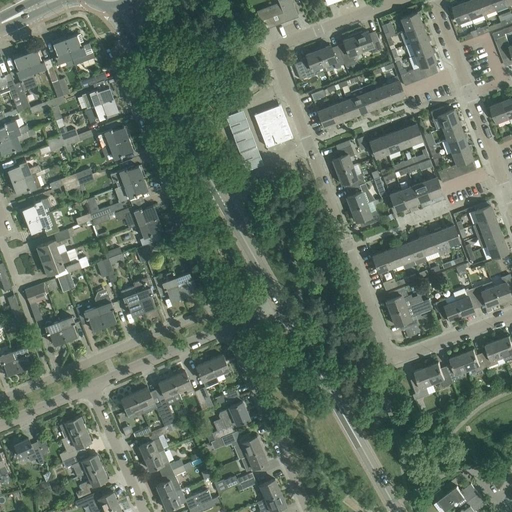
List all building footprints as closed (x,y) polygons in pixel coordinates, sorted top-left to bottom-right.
[(264,28),(281,22),(297,15),(292,2),(291,2),(290,0),(279,0),(282,5),(276,8),(274,8),(273,5),(258,11),(260,17),(264,27),(264,28)] [(484,13),(478,0),(469,0),(466,2),(472,18),(484,13)] [(496,8),(492,0),(478,0),(484,13),(496,8)] [(508,4),(506,0),(492,0),(496,8),(508,4)] [(466,2),(453,6),(459,22),(472,18),(466,2)] [(320,3),(314,5),(316,12),(323,10),(320,3)] [(422,24),(417,11),(401,18),(406,30),(422,24)] [(426,36),(422,24),(406,30),(411,42),(426,36)] [(488,24),(476,29),(477,30),(478,35),(490,31),(489,26),(488,24)] [(504,29),(502,29),(493,33),(495,39),(506,34),(504,29)] [(370,35),(368,30),(355,35),(361,50),(371,47),(373,52),(382,48),(376,32),(370,35)] [(80,33),(75,35),(66,38),(72,57),(74,64),(85,60),(94,57),(89,42),(81,45),(80,42),(83,41),(80,33)] [(508,40),(506,34),(495,39),(497,44),(508,40)] [(343,40),(344,42),(345,44),(339,47),(345,63),(354,59),(352,54),(361,50),(355,35),(343,40)] [(431,48),(426,36),(411,42),(415,54),(431,48)] [(53,43),(54,46),(58,54),(55,55),(58,63),(72,57),(66,38),(53,43)] [(510,46),(508,40),(497,44),(499,50),(510,46)] [(332,49),(330,44),(318,49),(324,64),(333,61),(335,66),(345,63),(339,47),(332,49)] [(511,51),(510,46),(499,50),(501,55),(511,51)] [(436,61),(431,48),(415,54),(420,67),(423,65),(428,63),(434,61),(436,61)] [(37,49),(26,53),(30,64),(32,71),(47,66),(44,59),(42,60),(37,49)] [(306,54),(307,59),(301,61),(307,77),(317,73),(315,68),(324,64),(318,49),(306,54)] [(511,57),(511,51),(501,55),(503,61),(511,57)] [(16,70),(16,71),(23,90),(37,84),(32,71),(30,64),(26,53),(14,58),(18,69),(16,70)] [(432,74),(438,72),(434,61),(428,63),(432,74)] [(381,67),(382,71),(393,67),(392,62),(381,67)] [(427,76),(432,74),(428,63),(423,65),(427,76)] [(427,76),(423,65),(420,67),(417,68),(421,78),(427,76)] [(14,82),(10,72),(2,75),(0,68),(0,88),(8,86),(7,84),(14,82)] [(416,81),(421,78),(417,68),(411,70),(416,81)] [(410,83),(416,81),(411,70),(406,72),(410,83)] [(406,72),(400,74),(404,85),(410,83),(406,72)] [(94,75),(80,80),(82,87),(97,82),(94,75)] [(64,94),(70,92),(64,77),(58,79),(64,94)] [(58,79),(52,81),(51,81),(57,96),(63,94),(63,95),(64,94),(58,79)] [(405,95),(399,79),(387,84),(393,100),(405,95)] [(393,100),(387,84),(375,88),(381,102),(381,104),(393,100)] [(89,91),(82,94),(84,100),(87,107),(111,98),(113,97),(109,86),(107,87),(99,90),(98,87),(97,88),(89,91)] [(381,104),(381,102),(375,88),(364,93),(370,109),(381,104)] [(30,107),(30,106),(24,92),(18,94),(24,109),(29,108),(30,107)] [(358,113),(370,109),(364,93),(352,97),(358,113)] [(24,109),(18,94),(11,96),(17,112),(24,109)] [(63,94),(57,96),(48,99),(50,106),(51,106),(54,114),(59,112),(56,104),(65,101),(63,95),(63,94)] [(87,108),(85,109),(86,113),(88,112),(92,122),(106,117),(107,116),(107,114),(118,110),(113,97),(111,98),(87,107),(87,108)] [(358,113),(352,97),(341,101),(347,117),(358,113)] [(511,115),(511,97),(503,101),(509,117),(511,115)] [(50,106),(48,99),(30,106),(30,107),(29,108),(31,114),(50,106)] [(347,117),(341,101),(329,106),(335,122),(347,117)] [(503,101),(491,105),(497,122),(509,117),(503,101)] [(267,146),(291,137),(292,136),(280,104),(254,114),(257,122),(258,122),(265,140),(264,141),(267,146)] [(335,122),(329,106),(317,110),(323,126),(335,122)] [(443,106),(430,111),(433,118),(438,115),(443,127),(459,121),(454,108),(446,112),(443,106)] [(241,111),(225,117),(246,171),(262,165),(241,111)] [(3,123),(0,124),(0,140),(26,130),(24,125),(14,129),(11,120),(3,123)] [(463,133),(459,121),(443,127),(447,139),(463,133)] [(422,139),(416,123),(404,127),(410,143),(422,139)] [(112,130),(112,128),(97,133),(102,147),(118,141),(128,137),(124,126),(112,130)] [(63,139),(77,133),(75,127),(60,133),(63,139)] [(410,143),(404,127),(393,132),(399,148),(410,143)] [(0,146),(2,153),(7,151),(14,149),(14,151),(16,150),(21,148),(18,140),(28,136),(26,130),(0,140),(0,146)] [(399,148),(393,132),(381,136),(387,152),(399,148)] [(63,139),(60,133),(55,135),(46,138),(48,144),(63,139)] [(71,143),(80,140),(77,133),(63,139),(65,145),(71,143)] [(468,145),(463,133),(447,139),(452,151),(468,145)] [(387,152),(381,136),(369,141),(375,157),(387,152)] [(102,147),(104,153),(112,150),(115,158),(122,156),(121,154),(132,149),(128,137),(118,141),(102,147)] [(63,139),(48,144),(51,150),(65,145),(63,139)] [(71,143),(65,145),(67,152),(74,149),(71,143)] [(351,144),(335,151),(337,157),(333,159),(337,171),(353,165),(349,156),(354,154),(351,144)] [(473,158),(468,145),(452,151),(457,164),(460,162),(466,160),(472,158),(473,158)] [(428,156),(425,148),(421,149),(423,153),(415,156),(417,160),(428,156)] [(417,160),(415,156),(404,161),(405,165),(417,160)] [(470,171),(476,169),(472,158),(466,160),(470,171)] [(26,160),(19,162),(20,165),(8,169),(13,180),(36,172),(36,171),(39,170),(37,164),(29,167),(26,160)] [(464,173),(470,171),(466,160),(460,162),(464,173)] [(418,164),(421,170),(427,168),(424,161),(418,164)] [(464,173),(460,162),(457,164),(455,164),(459,175),(464,173)] [(119,170),(110,173),(113,181),(116,180),(118,185),(143,176),(138,165),(134,167),(134,164),(119,170)] [(453,177),(459,175),(455,164),(449,166),(453,177)] [(337,171),(342,184),(347,182),(349,188),(365,182),(361,173),(356,175),(353,165),(337,171)] [(448,179),(453,177),(449,166),(443,169),(448,179)] [(75,173),(77,178),(92,173),(90,167),(75,173)] [(377,169),(371,172),(374,178),(379,176),(377,169)] [(443,169),(438,171),(442,182),(448,179),(443,169)] [(17,192),(21,191),(28,188),(29,190),(36,188),(36,187),(41,185),(36,172),(13,180),(17,192)] [(63,184),(77,178),(75,173),(61,178),(63,184)] [(83,183),(94,179),(92,173),(77,178),(81,189),(84,188),(83,183)] [(143,176),(118,185),(118,186),(120,190),(115,191),(119,201),(121,200),(129,197),(141,193),(141,191),(147,189),(143,176)] [(443,192),(439,183),(437,176),(425,181),(431,197),(443,192)] [(63,184),(65,190),(73,187),(75,191),(81,189),(77,178),(63,184)] [(419,201),(431,197),(425,181),(413,185),(419,201)] [(346,200),(350,209),(372,201),(375,200),(369,191),(365,182),(349,188),(351,194),(347,196),(348,199),(346,200)] [(408,205),(419,201),(413,185),(401,189),(408,205)] [(378,192),(382,197),(387,195),(383,186),(378,192)] [(408,205),(401,189),(390,194),(396,210),(408,205)] [(47,197),(33,202),(34,204),(23,208),(27,220),(46,213),(44,208),(50,205),(47,197)] [(372,201),(350,209),(353,219),(355,218),(356,221),(359,220),(361,219),(363,226),(379,220),(372,201)] [(495,216),(490,204),(474,210),(479,222),(495,216)] [(132,205),(115,212),(117,216),(118,220),(127,217),(130,226),(139,223),(155,217),(157,216),(153,205),(151,205),(146,207),(146,205),(134,210),(133,210),(132,205)] [(107,213),(105,207),(98,209),(96,210),(90,212),(92,218),(107,213)] [(32,232),(37,230),(43,228),(44,230),(51,227),(49,223),(55,220),(52,211),(46,213),(27,220),(32,232)] [(92,218),(90,212),(82,215),(84,221),(92,218)] [(107,213),(92,218),(94,224),(109,219),(107,213)] [(155,217),(139,223),(144,237),(139,239),(141,245),(142,245),(159,239),(156,230),(162,228),(157,216),(155,217)] [(499,228),(495,216),(479,222),(483,234),(499,228)] [(460,240),(454,224),(442,229),(448,245),(460,240)] [(56,239),(52,240),(37,246),(42,260),(67,251),(64,243),(62,239),(70,236),(67,228),(54,233),(56,239)] [(503,239),(499,228),(483,234),(487,245),(501,240),(503,239)] [(108,234),(106,229),(97,232),(99,238),(108,234)] [(448,245),(442,229),(430,233),(437,249),(448,245)] [(175,233),(160,238),(162,244),(168,243),(177,239),(175,233)] [(437,249),(430,233),(419,238),(425,254),(437,249)] [(159,239),(142,245),(144,251),(148,260),(153,258),(150,249),(162,244),(160,238),(159,239)] [(425,254),(419,238),(407,242),(413,258),(425,254)] [(503,239),(501,240),(487,245),(492,257),(508,251),(503,239)] [(413,258),(407,242),(396,246),(402,262),(413,258)] [(109,258),(122,253),(120,245),(104,251),(106,258),(109,257),(109,258)] [(141,245),(135,247),(141,262),(148,260),(144,251),(142,245),(141,245)] [(402,262),(396,246),(384,251),(390,267),(402,262)] [(67,251),(42,260),(47,274),(53,272),(55,277),(57,277),(63,274),(69,272),(81,267),(88,265),(85,255),(78,258),(74,248),(67,251)] [(384,251),(372,255),(378,271),(390,267),(384,251)] [(109,257),(106,258),(102,259),(108,274),(110,281),(117,279),(109,258),(109,257)] [(108,274),(102,259),(97,262),(101,276),(108,274)] [(0,280),(3,290),(12,286),(3,262),(0,262),(0,280)] [(464,264),(455,267),(459,275),(467,273),(464,264)] [(166,274),(169,280),(162,283),(164,289),(167,289),(171,300),(182,295),(181,291),(176,277),(174,271),(166,274)] [(69,289),(75,287),(69,272),(63,274),(69,289)] [(189,272),(176,277),(181,291),(182,295),(194,291),(190,280),(192,279),(189,272)] [(503,282),(493,286),(499,301),(511,296),(510,292),(511,290),(511,278),(510,273),(501,277),(503,282)] [(69,289),(63,274),(57,277),(62,291),(69,289)] [(147,276),(132,281),(134,285),(143,310),(155,306),(151,294),(154,293),(147,276)] [(41,283),(34,285),(24,289),(30,303),(46,298),(41,283)] [(493,286),(484,289),(482,284),(473,288),(479,304),(485,301),(487,306),(499,301),(493,286)] [(143,310),(134,285),(120,290),(123,297),(125,303),(125,304),(127,303),(132,314),(143,310)] [(404,286),(388,292),(391,298),(386,300),(391,312),(406,306),(403,297),(408,295),(404,286)] [(463,291),(465,296),(456,300),(462,315),(474,311),(472,306),(479,304),(473,288),(463,291)] [(100,299),(96,301),(98,306),(103,321),(104,324),(116,320),(115,316),(112,309),(114,308),(114,306),(112,301),(111,301),(108,295),(100,298),(100,299)] [(435,302),(441,318),(448,315),(449,320),(462,315),(456,300),(447,304),(445,298),(435,302)] [(81,306),(76,308),(82,323),(87,321),(86,319),(88,318),(93,329),(104,324),(103,321),(98,306),(96,301),(95,307),(84,312),(81,306)] [(395,325),(400,323),(402,329),(419,323),(415,314),(410,316),(406,306),(391,312),(395,325)] [(19,326),(25,324),(19,308),(13,311),(19,326)] [(75,322),(73,315),(58,321),(65,339),(77,335),(73,323),(75,322)] [(47,333),(49,332),(53,343),(65,339),(58,321),(45,326),(47,331),(47,332),(47,333)] [(511,340),(510,335),(498,339),(505,359),(511,356),(511,340)] [(26,346),(12,351),(17,365),(18,369),(31,365),(30,361),(32,360),(29,353),(36,350),(31,339),(30,339),(24,342),(26,346)] [(498,339),(485,344),(488,352),(483,354),(488,366),(489,369),(506,362),(505,359),(498,339)] [(477,356),(474,348),(463,352),(469,369),(475,366),(477,370),(488,366),(483,354),(477,356)] [(12,351),(0,355),(0,360),(0,361),(4,370),(6,369),(7,373),(18,369),(17,365),(12,351)] [(463,352),(450,357),(453,366),(448,367),(452,379),(463,375),(461,371),(469,369),(463,352)] [(222,354),(221,355),(209,360),(215,374),(216,374),(223,371),(224,374),(230,371),(222,354)] [(215,374),(209,360),(196,365),(205,386),(205,387),(218,381),(216,374),(215,374)] [(442,370),(439,361),(427,366),(433,382),(439,380),(441,384),(442,386),(453,382),(452,379),(448,367),(442,370)] [(412,381),(416,393),(414,394),(415,398),(429,393),(426,385),(433,382),(427,366),(415,371),(418,379),(412,381)] [(195,393),(185,370),(172,376),(178,390),(185,388),(188,396),(195,393)] [(178,390),(172,376),(159,382),(166,398),(173,395),(172,393),(178,390)] [(148,386),(134,392),(135,394),(141,407),(148,404),(149,406),(155,403),(152,395),(148,386)] [(205,386),(199,388),(208,407),(212,405),(205,387),(205,386)] [(199,388),(194,391),(202,410),(208,407),(199,388)] [(226,399),(239,394),(237,389),(224,393),(226,399)] [(134,392),(121,398),(129,417),(133,415),(136,414),(138,415),(143,412),(141,407),(135,394),(134,392)] [(167,400),(161,403),(167,418),(168,418),(170,423),(175,421),(169,405),(167,400)] [(223,419),(226,426),(232,424),(233,425),(237,424),(240,422),(250,418),(242,401),(240,401),(233,404),(229,406),(230,407),(220,411),(218,414),(220,418),(223,419)] [(161,403),(155,405),(162,420),(167,418),(161,403)] [(86,428),(81,415),(59,424),(63,433),(65,437),(86,428)] [(221,437),(235,431),(233,425),(232,424),(226,426),(211,432),(214,440),(221,437)] [(147,442),(139,445),(145,457),(148,456),(163,449),(158,436),(169,431),(168,430),(168,429),(166,425),(150,432),(143,434),(147,442)] [(143,428),(134,432),(136,437),(143,434),(150,432),(148,426),(143,428)] [(65,437),(62,439),(67,450),(59,453),(62,461),(75,455),(72,449),(91,440),(86,428),(65,437)] [(233,445),(235,445),(237,450),(240,457),(241,457),(242,457),(262,448),(257,435),(254,436),(251,437),(249,433),(247,432),(241,435),(238,430),(235,431),(221,437),(225,445),(232,442),(232,443),(233,445)] [(48,444),(46,441),(42,432),(35,435),(37,441),(41,447),(48,444)] [(14,444),(15,445),(12,446),(15,452),(17,451),(20,458),(28,454),(31,460),(38,457),(41,464),(47,461),(41,447),(37,441),(31,443),(28,437),(14,444)] [(268,462),(262,448),(242,457),(241,457),(246,470),(251,468),(251,469),(258,465),(268,462)] [(148,456),(145,457),(150,469),(154,468),(159,465),(168,461),(163,449),(148,456)] [(65,466),(72,464),(78,476),(87,472),(102,466),(97,453),(78,461),(75,455),(62,461),(65,466)] [(172,469),(183,464),(180,458),(169,463),(172,469)] [(189,468),(187,463),(183,465),(183,464),(172,469),(174,474),(189,468)] [(90,479),(80,484),(82,489),(76,491),(79,498),(91,493),(89,487),(108,478),(102,466),(87,472),(90,479)] [(252,472),(236,478),(238,483),(240,482),(241,483),(254,477),(252,472)] [(177,476),(171,479),(166,481),(156,485),(162,497),(182,488),(177,476)] [(241,483),(242,488),(256,482),(254,477),(241,483)] [(275,478),(258,485),(260,492),(263,491),(266,498),(280,491),(275,478)] [(52,489),(48,479),(36,484),(39,494),(52,489)] [(457,485),(438,500),(446,510),(464,496),(467,500),(478,492),(471,483),(461,491),(457,485)] [(162,497),(167,509),(186,501),(189,509),(201,503),(212,499),(208,488),(186,498),(182,488),(162,497)] [(91,493),(79,498),(82,505),(89,502),(93,511),(99,511),(119,504),(113,491),(94,499),(91,493)] [(261,509),(263,508),(265,511),(268,511),(269,511),(286,505),(280,491),(266,498),(258,501),(261,509)] [(478,492),(467,500),(471,505),(460,511),(476,511),(475,510),(485,502),(478,492)] [(50,493),(43,496),(46,502),(53,500),(50,493)] [(204,509),(201,503),(189,509),(190,511),(196,511),(201,510),(204,509)]
